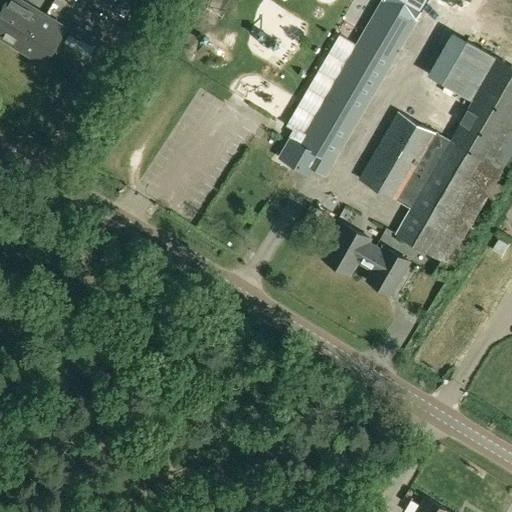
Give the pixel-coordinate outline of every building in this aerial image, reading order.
[(6,0),(0,10),(0,36),(16,47),(38,11),(20,0),(6,0)] [(100,0),(126,15),(134,0),(100,0)] [(380,0),(298,143),(317,154),(310,167),(326,176),(427,0),(380,0)] [(66,27),(38,11),(16,47),(44,63),(66,27)] [(100,38),(88,31),(84,38),(96,45),(100,38)] [(496,56),(467,40),(441,84),(470,100),(496,56)] [(448,140),(396,233),(446,262),(511,146),(511,65),(496,56),(448,140)] [(448,140),(397,110),(357,176),(409,208),(448,140)] [(345,224),(325,259),(327,261),(328,263),(334,267),(337,266),(351,275),(358,262),(375,272),(369,282),(391,295),(410,263),(388,250),(386,253),(369,243),(371,240),(345,224)] [(450,511),(425,497),(416,511),(450,511)]
